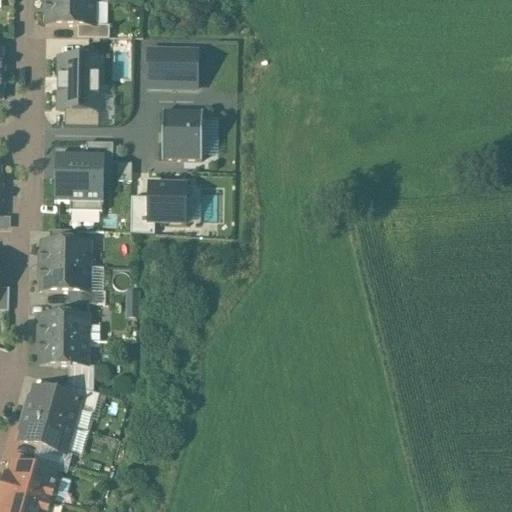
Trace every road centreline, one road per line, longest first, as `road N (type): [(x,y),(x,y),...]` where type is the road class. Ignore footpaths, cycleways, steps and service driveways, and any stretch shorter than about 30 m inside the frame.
road 1 (residential): [(0,429),(17,358),(27,135)]
road 2 (residential): [(27,135),(28,0)]
